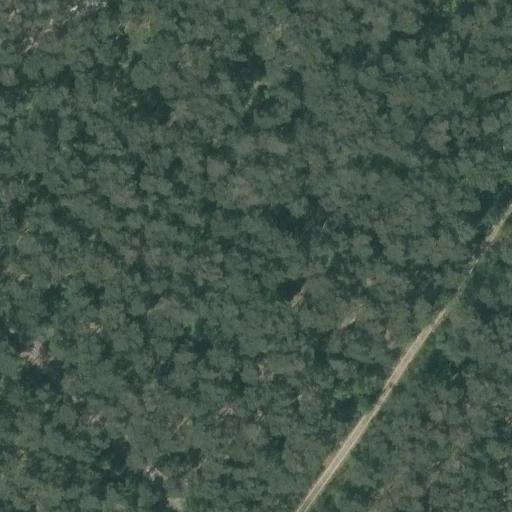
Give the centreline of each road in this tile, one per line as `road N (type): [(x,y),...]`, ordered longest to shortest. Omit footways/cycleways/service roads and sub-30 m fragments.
road 1 (track): [(511,214),(305,511)]
road 2 (track): [(165,511),(0,314)]
